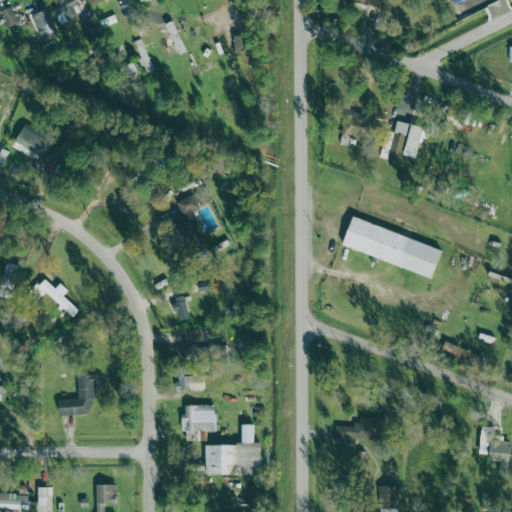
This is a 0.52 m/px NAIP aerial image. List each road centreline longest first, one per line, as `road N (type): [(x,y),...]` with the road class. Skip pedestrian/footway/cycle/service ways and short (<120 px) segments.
road 1 (residential): [(308,511),(308,0)]
road 2 (residential): [(150,511),(149,374),(137,298),(102,250)]
road 3 (residential): [(308,322),(511,399)]
road 4 (residential): [(308,27),(511,100)]
road 5 (residential): [(0,450),(150,451)]
